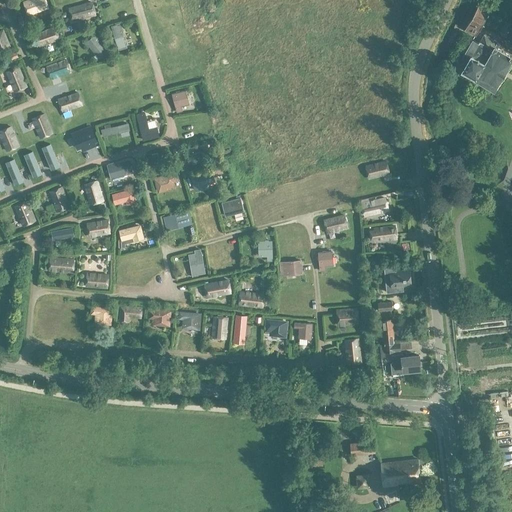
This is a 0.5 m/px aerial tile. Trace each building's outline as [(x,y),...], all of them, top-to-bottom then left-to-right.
[(46,0),(27,0),(23,2),(28,16),(49,9),(46,0)] [(92,1),(68,8),(68,10),(68,11),(70,20),(71,20),(71,23),(96,16),(95,14),(96,13),(93,3),(93,4),(92,1)] [(480,2),(464,30),(475,36),(491,8),(480,2)] [(175,6),(152,12),(154,22),(158,21),(159,25),(172,21),(171,17),(177,16),(175,6)] [(120,23),(111,26),(118,51),(127,48),(120,23)] [(55,26),(34,33),(39,48),(60,41),(55,26)] [(4,29),(0,30),(0,51),(11,47),(4,29)] [(181,29),(158,35),(160,45),(164,44),(165,48),(179,44),(178,40),(184,39),(181,29)] [(456,61),(452,68),(460,73),(462,70),(493,88),(492,89),(493,89),(495,86),(499,79),(501,77),(500,76),(501,74),(502,74),(504,71),(503,71),(504,69),(505,69),(506,67),(510,59),(511,59),(511,57),(511,56),(510,57),(496,48),(499,44),(483,34),(478,43),(472,40),(461,59),(463,60),(461,64),(456,61)] [(95,35),(84,43),(88,48),(89,47),(99,59),(109,51),(95,35)] [(12,60),(19,57),(16,51),(10,54),(12,60)] [(187,52),(164,58),(167,68),(170,67),(171,70),(185,67),(184,63),(190,61),(187,52)] [(116,57),(123,81),(134,77),(126,54),(116,57)] [(67,59),(45,66),(50,80),(72,73),(67,59)] [(96,65),(99,77),(109,74),(107,62),(96,65)] [(19,66),(5,72),(14,93),(28,87),(19,66)] [(193,74),(170,81),(173,90),(177,89),(178,93),(191,89),(190,86),(196,84),(193,74)] [(146,102),(153,100),(149,81),(128,86),(131,96),(144,93),(146,102)] [(99,109),(121,101),(116,89),(94,98),(99,109)] [(78,91),(57,99),(62,113),(83,106),(78,91)] [(200,97),(177,103),(179,113),(183,112),(184,116),(197,112),(196,108),(202,107),(200,97)] [(145,112),(136,114),(143,141),(160,137),(157,127),(149,129),(145,112)] [(45,113),(31,119),(40,139),(54,133),(45,113)] [(206,120),(183,126),(185,136),(189,135),(190,138),(204,135),(203,131),(209,129),(206,120)] [(105,128),(101,130),(103,137),(130,131),(128,123),(111,127),(110,124),(104,125),(105,128)] [(11,126),(0,130),(0,137),(6,152),(20,146),(11,126)] [(97,141),(91,127),(72,134),(78,149),(81,148),(94,142),(97,141)] [(50,143),(42,147),(49,166),(58,162),(50,143)] [(208,144),(186,149),(190,164),(200,162),(199,157),(210,154),(208,144)] [(33,151),(24,155),(32,173),(40,169),(33,151)] [(157,153),(152,155),(155,168),(161,167),(160,161),(163,161),(162,156),(158,157),(157,153)] [(14,158),(5,162),(13,180),(22,177),(14,158)] [(114,162),(107,164),(111,179),(133,173),(130,160),(114,164),(114,162)] [(387,160),(365,165),(369,180),(390,175),(387,160)] [(175,172),(154,178),(158,194),(176,189),(174,183),(178,182),(175,172)] [(213,172),(191,178),(195,192),(205,189),(204,185),(216,182),(213,172)] [(86,183),(83,184),(89,206),(92,205),(93,205),(101,203),(101,202),(104,201),(97,180),(95,180),(85,183),(86,183)] [(278,185),(281,199),(301,195),(298,181),(278,185)] [(61,188),(49,192),(56,211),(68,207),(61,188)] [(133,188),(112,194),(115,205),(126,202),(127,205),(137,202),(133,188)] [(250,192),(252,207),(270,204),(268,189),(250,192)] [(385,197),(360,202),(361,206),(360,206),(362,214),(363,214),(364,218),(389,212),(388,209),(389,209),(387,200),(386,200),(385,197)] [(241,198),(222,202),(225,217),(244,212),(241,198)] [(193,205),(197,221),(213,217),(209,201),(193,205)] [(26,202),(14,207),(22,226),(34,221),(26,202)] [(187,211),(164,217),(166,225),(189,220),(187,211)] [(345,214),(323,220),(327,234),(348,229),(345,214)] [(108,219),(86,223),(89,238),(111,234),(108,219)] [(427,236),(427,228),(417,229),(416,220),(398,221),(399,237),(403,236),(403,238),(427,236)] [(141,224),(119,230),(121,240),(121,248),(126,247),(125,244),(133,241),(144,238),(141,224)] [(373,230),(369,230),(370,242),(375,241),(375,243),(397,240),(395,225),(373,227),(373,230)] [(71,230),(50,234),(52,242),(73,239),(71,230)] [(303,239),(303,230),(276,231),(277,241),(303,239)] [(265,241),(258,241),(258,257),(267,256),(267,261),(273,261),(272,241),(269,241),(269,240),(265,240),(265,241)] [(235,266),(235,245),(215,245),(215,260),(223,259),(224,266),(235,266)] [(195,258),(189,260),(192,276),(206,273),(202,252),(201,252),(201,249),(194,250),(195,253),(194,253),(195,258)] [(323,251),(318,252),(320,272),(326,271),(326,266),(333,266),(332,251),(326,251),(326,250),(323,251)] [(135,272),(139,278),(152,269),(141,251),(131,258),(138,269),(135,272)] [(50,256),(48,272),(74,274),(75,258),(50,256)] [(301,260),(279,262),(280,268),(283,268),(284,276),(302,274),(302,268),(303,268),(302,264),(301,264),(301,260)] [(0,270),(15,270),(15,262),(0,261),(0,270)] [(384,268),(387,292),(403,290),(402,285),(411,284),(409,270),(395,272),(394,267),(384,268)] [(87,272),(85,288),(108,289),(109,274),(87,272)] [(228,280),(206,284),(207,296),(230,293),(228,280)] [(309,288),(292,290),(293,297),(309,296),(309,288)] [(264,294),(240,292),(239,304),(263,307),(264,294)] [(381,303),(380,303),(377,304),(378,313),(391,311),(390,302),(381,304),(381,303)] [(120,305),(118,321),(130,322),(130,318),(142,319),(143,307),(120,305)] [(91,306),(91,314),(95,315),(94,324),(112,325),(113,308),(91,306)] [(358,307),(336,309),(337,326),(359,325),(358,307)] [(57,316),(63,316),(63,324),(80,324),(80,312),(74,312),(74,308),(56,308),(57,316)] [(149,309),(148,319),(153,320),(152,326),(170,327),(171,311),(149,309)] [(179,311),(179,319),(182,320),(182,329),(200,330),(202,313),(179,311)] [(230,342),(245,342),(246,313),(231,313),(230,342)] [(209,315),(209,321),(214,321),(212,336),(228,337),(228,331),(229,324),(230,324),(230,321),(229,321),(229,316),(209,315)] [(267,319),(266,326),(270,327),(269,336),(286,338),(288,321),(267,319)] [(384,344),(394,343),(392,320),(382,321),(384,344)] [(294,322),(294,328),(299,328),(298,338),(312,339),(313,324),(294,322)] [(360,338),(344,339),(347,364),(362,363),(360,338)] [(394,343),(384,344),(385,352),(400,350),(400,343),(394,343)] [(392,362),(390,363),(391,375),(404,373),(404,371),(420,369),(419,355),(402,356),(398,357),(398,354),(391,355),(392,362)] [(374,441),(350,443),(351,456),(375,453),(374,441)] [(297,446),(299,458),(300,469),(323,466),(322,454),(320,443),(297,446)] [(411,489),(410,483),(420,482),(417,459),(381,463),(384,486),(398,484),(398,491),(399,491),(400,500),(412,499),(411,489)] [(356,487),(357,488),(369,487),(370,487),(370,486),(369,475),(368,474),(357,474),(356,475),(356,487)] [(327,478),(302,481),(304,493),(329,490),(327,478)] [(239,491),(234,509),(244,511),(281,511),(284,504),(239,491)]
